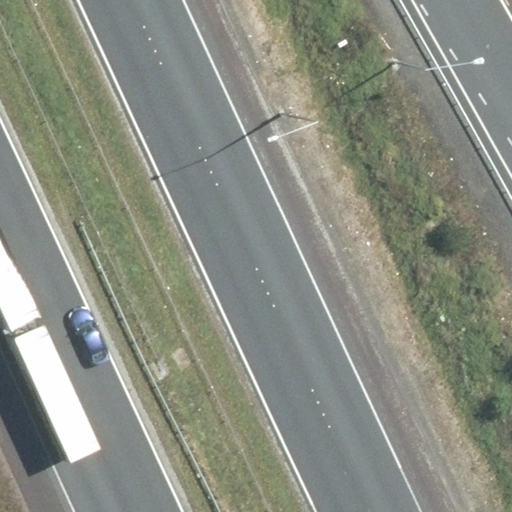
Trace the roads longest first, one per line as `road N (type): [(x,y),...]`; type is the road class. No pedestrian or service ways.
road 1 (motorway): [(130,0),(367,511)]
road 2 (motorway): [(129,511),(0,232)]
